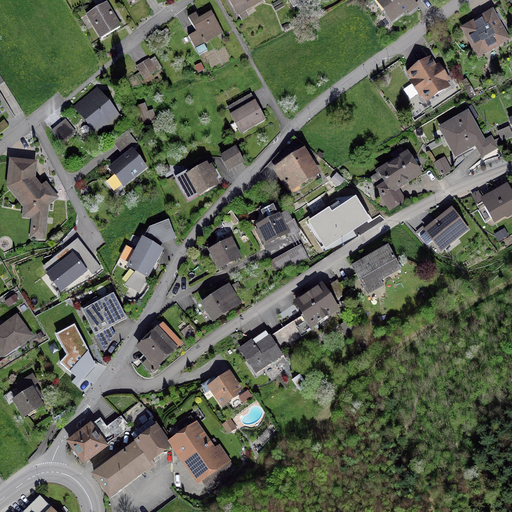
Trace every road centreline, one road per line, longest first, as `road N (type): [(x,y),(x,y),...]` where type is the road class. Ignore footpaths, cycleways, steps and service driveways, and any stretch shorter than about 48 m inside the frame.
road 1 (residential): [(458,0),(288,128),(197,230),(109,372)]
road 2 (residential): [(511,166),(381,227),(159,382),(109,372)]
road 3 (track): [(511,279),(398,347),(331,404),(318,429)]
